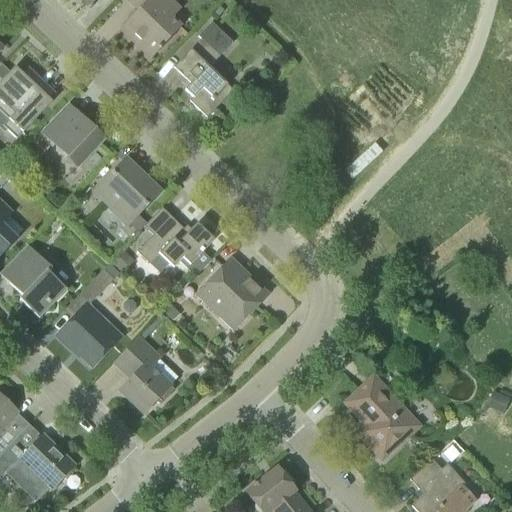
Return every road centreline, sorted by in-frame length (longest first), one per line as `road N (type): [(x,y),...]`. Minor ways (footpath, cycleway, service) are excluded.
road 1 (residential): [(253,391),(317,329),(325,306),(316,278),(22,0)]
road 2 (residential): [(151,472),(0,328)]
road 3 (residential): [(364,511),(253,391)]
road 4 (residential): [(151,472),(253,391)]
